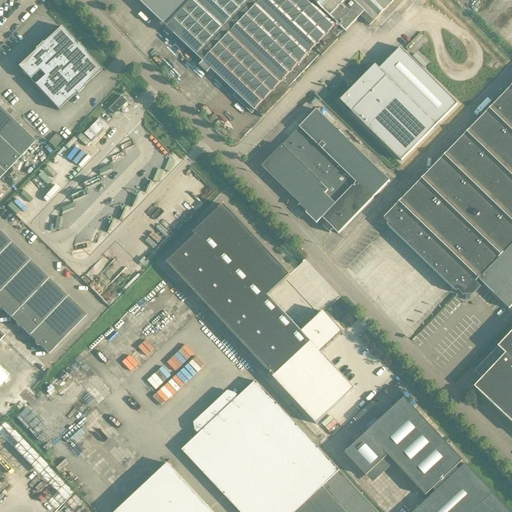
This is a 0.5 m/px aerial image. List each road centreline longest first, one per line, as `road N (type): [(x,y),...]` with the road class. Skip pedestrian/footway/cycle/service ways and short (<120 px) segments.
road 1 (unclassified): [(511,459),(79,0)]
road 2 (unknown): [(64,246),(74,262),(94,258),(227,118),(251,126),(330,61),(372,37),(401,34)]
road 3 (unknown): [(130,374),(186,334),(215,354),(216,373),(169,421)]
road 4 (unknown): [(327,262),(448,142)]
road 5 (unknown): [(92,485),(62,453),(57,415),(78,395),(103,387)]
